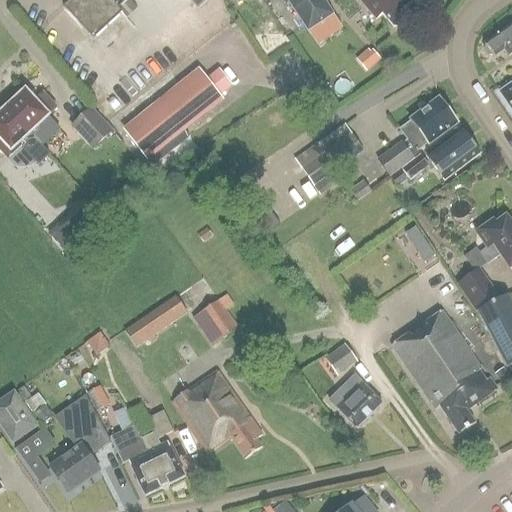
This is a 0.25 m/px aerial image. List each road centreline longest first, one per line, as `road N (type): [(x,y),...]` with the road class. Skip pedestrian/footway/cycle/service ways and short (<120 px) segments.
road 1 (residential): [(170,511),(431,457),(454,465),(475,488)]
road 2 (residential): [(511,151),(459,61),(463,25),(489,0)]
